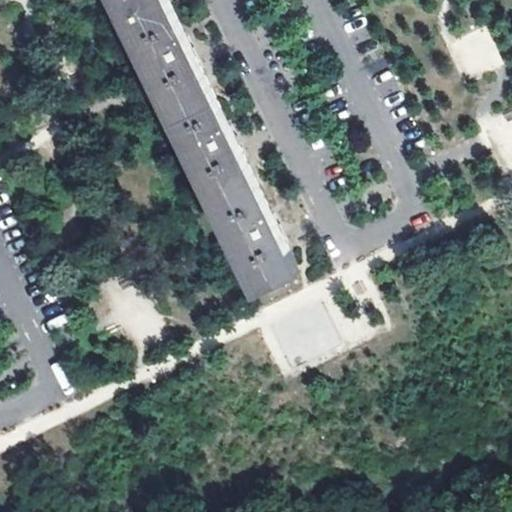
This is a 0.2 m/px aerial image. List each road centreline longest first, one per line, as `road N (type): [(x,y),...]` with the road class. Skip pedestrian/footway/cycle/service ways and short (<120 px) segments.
road 1 (residential): [(315,0),(416,207),(408,220),(348,246),(333,236),(221,0)]
road 2 (unknown): [(230,20),(0,139)]
road 3 (residential): [(0,262),(55,383),(50,396),(0,420)]
